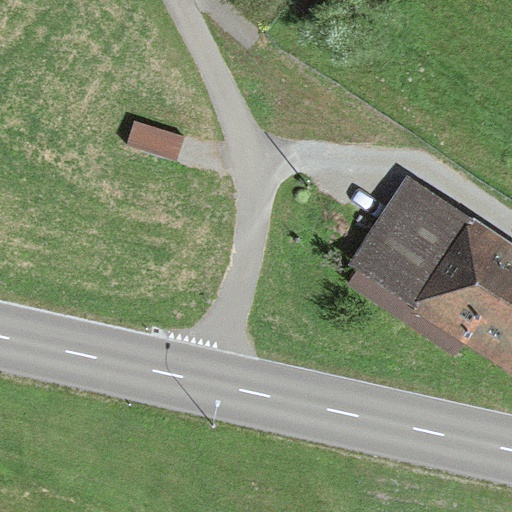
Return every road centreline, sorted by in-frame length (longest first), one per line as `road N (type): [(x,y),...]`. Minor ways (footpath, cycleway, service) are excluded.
road 1 (residential): [(210,381),(253,207),(243,144),(178,0)]
road 2 (secondary): [(511,444),(210,381)]
road 3 (secondary): [(210,381),(0,334)]
